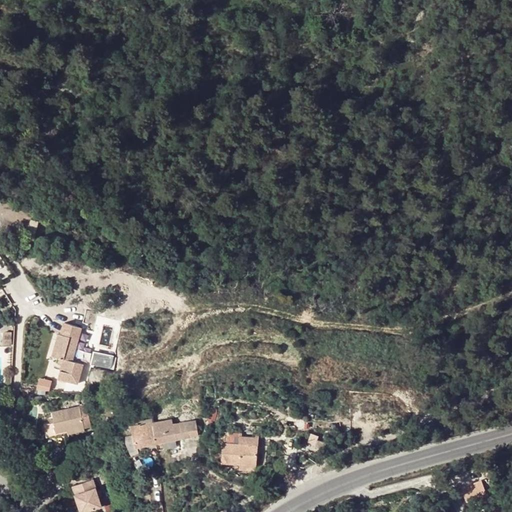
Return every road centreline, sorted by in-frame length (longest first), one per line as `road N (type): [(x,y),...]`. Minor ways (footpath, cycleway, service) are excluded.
road 1 (unclassified): [(35,511),(49,492),(12,425),(22,276),(3,249)]
road 2 (secondary): [(288,511),(355,478),(511,433)]
